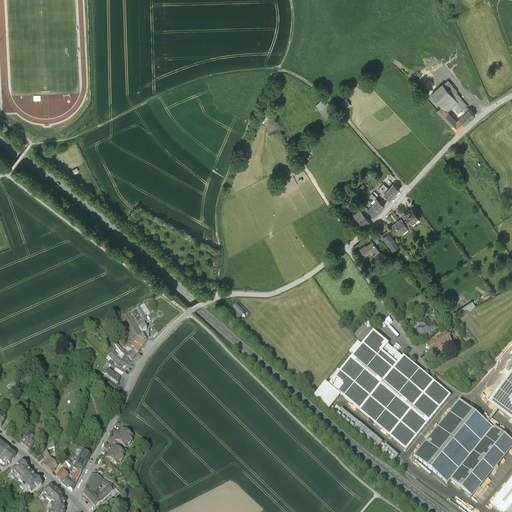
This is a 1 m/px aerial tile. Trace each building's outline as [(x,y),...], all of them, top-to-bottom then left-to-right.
[(443,85),(453,96),(456,93),(457,92),(447,81),(443,85)] [(462,128),(456,122),(446,111),(457,102),(458,101),(453,96),(443,85),(443,84),(431,95),(441,106),(436,110),(457,132),(462,128)] [(464,110),(467,107),(468,106),(456,93),(453,96),(458,101),(457,102),(464,110)] [(464,115),(464,114),(469,121),(475,115),(467,107),(464,110),(461,112),(464,115)] [(469,121),(464,114),(464,115),(456,122),(462,128),(469,121)] [(382,192),(384,194),(389,189),(383,184),(378,189),(382,192)] [(393,184),(389,189),(395,194),(399,189),(393,184)] [(395,194),(389,189),(384,194),(387,197),(390,200),(395,194)] [(373,204),(379,210),(380,211),(385,206),(377,198),(375,200),(376,201),(373,204)] [(379,210),(373,204),(368,209),(368,210),(370,212),(374,216),(379,210)] [(411,207),(412,208),(404,214),(404,213),(407,218),(412,224),(417,220),(416,219),(419,217),(419,218),(420,218),(415,212),(412,207),(411,207)] [(360,211),(360,209),(354,214),(363,226),(369,221),(365,216),(360,211)] [(400,219),(401,220),(397,222),(391,227),(399,237),(408,229),(403,222),(401,219),(400,219)] [(391,237),(389,233),(384,237),(383,237),(385,239),(393,250),(398,246),(391,237)] [(376,247),(372,242),(366,247),(365,246),(360,250),(365,256),(371,251),(373,254),(372,255),(373,255),(375,254),(376,255),(380,253),(376,247)] [(455,313),(458,318),(477,308),(472,301),(455,313)] [(144,304),(138,308),(121,317),(132,341),(131,342),(141,349),(146,341),(142,333),(147,330),(144,325),(148,322),(145,315),(149,313),(144,304)] [(233,308),(241,316),(245,312),(237,304),(233,308)] [(446,327),(458,318),(455,313),(454,312),(442,321),(446,327)] [(430,326),(426,319),(418,324),(421,328),(417,330),(421,337),(435,328),(433,324),(430,326)] [(389,345),(373,332),(328,386),(406,450),(451,396),(403,357),(403,358),(388,345),(389,345)] [(450,341),(446,333),(427,346),(428,348),(431,352),(431,353),(450,341)] [(460,338),(457,340),(462,348),(466,346),(460,338)] [(457,339),(453,342),(458,351),(462,348),(457,340),(457,339)] [(141,349),(131,342),(126,347),(130,351),(130,352),(135,356),(141,349)] [(130,351),(126,347),(124,350),(123,350),(121,352),(123,355),(126,358),(126,357),(132,361),(135,356),(130,352),(130,351)] [(131,363),(124,358),(122,360),(118,356),(115,358),(121,364),(127,368),(131,363)] [(127,368),(121,364),(115,358),(113,360),(118,366),(116,368),(118,370),(123,373),(127,368)] [(120,378),(107,369),(104,374),(108,376),(107,376),(118,384),(120,378)] [(511,374),(492,402),(511,416),(511,374)] [(461,403),(458,403),(414,457),(447,484),(451,480),(471,497),(511,448),(511,441),(494,427),(493,429),(480,418),(483,415),(479,412),(476,415),(461,403)] [(382,443),(360,424),(354,430),(377,449),(382,443)] [(122,430),(119,434),(119,433),(117,436),(118,436),(115,440),(119,443),(125,447),(127,445),(129,446),(132,441),(131,440),(132,437),(126,432),(122,430)] [(28,433),(20,443),(29,450),(37,441),(33,437),(35,435),(30,431),(28,434),(28,433)] [(53,440),(43,445),(46,450),(54,447),(53,440)] [(9,449),(0,441),(0,457),(1,458),(9,449)] [(384,446),(380,451),(391,460),(395,455),(384,446)] [(114,447),(111,451),(110,451),(109,453),(106,457),(111,461),(117,465),(119,462),(120,463),(124,458),(122,457),(124,454),(118,450),(114,447)] [(1,458),(0,459),(0,461),(4,464),(6,461),(9,463),(16,455),(9,449),(1,458)] [(86,453),(82,451),(80,455),(79,455),(77,458),(86,463),(90,455),(86,453)] [(50,459),(47,453),(43,456),(45,458),(40,463),(51,473),(53,471),(54,468),(52,466),(55,464),(49,459),(50,459)] [(86,463),(77,458),(76,461),(77,462),(74,466),(82,470),(86,463)] [(21,461),(11,470),(12,472),(12,473),(19,481),(19,480),(21,482),(31,473),(27,468),(21,461)] [(63,468),(55,477),(61,483),(68,475),(65,472),(68,469),(65,466),(63,468)] [(82,470),(74,466),(73,470),(76,472),(75,474),(72,480),(72,481),(76,483),(82,470)] [(31,473),(21,482),(22,484),(29,492),(31,493),(41,484),(35,477),(35,478),(31,473)] [(112,485),(92,475),(87,484),(97,490),(100,484),(108,488),(112,485)] [(72,480),(68,477),(62,484),(72,491),(76,483),(72,481),(72,480)] [(511,511),(511,480),(491,505),(500,511),(511,511)] [(97,490),(87,484),(83,493),(95,507),(116,488),(112,485),(108,488),(100,495),(96,492),(97,490)] [(62,497),(50,486),(47,489),(47,488),(42,494),(47,498),(46,498),(50,502),(50,501),(54,505),(53,507),(51,511),(50,511),(63,511),(64,509),(61,507),(62,505),(64,504),(64,503),(64,502),(63,501),(61,501),(59,499),(62,497)] [(126,487),(121,492),(124,495),(123,497),(128,501),(134,495),(126,487)]
